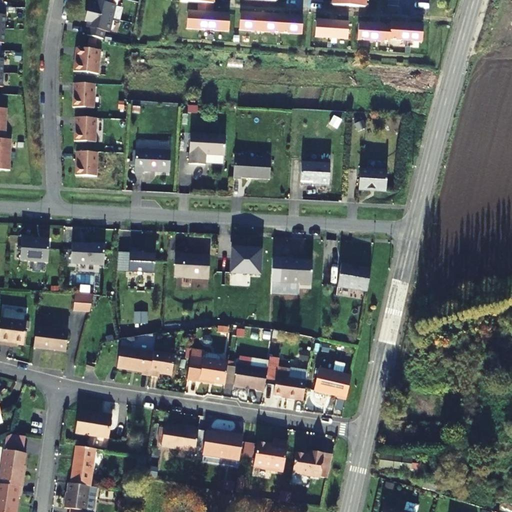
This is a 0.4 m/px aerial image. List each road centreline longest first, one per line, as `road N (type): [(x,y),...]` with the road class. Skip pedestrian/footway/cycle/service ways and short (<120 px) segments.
road 1 (residential): [(414,229),(53,208)]
road 2 (residential): [(364,434),(57,384)]
road 3 (tertiary): [(414,229),(477,0)]
road 4 (tertiary): [(364,434),(414,229)]
road 5 (residential): [(53,208),(49,46),(60,0)]
road 6 (residential): [(57,384),(40,511)]
